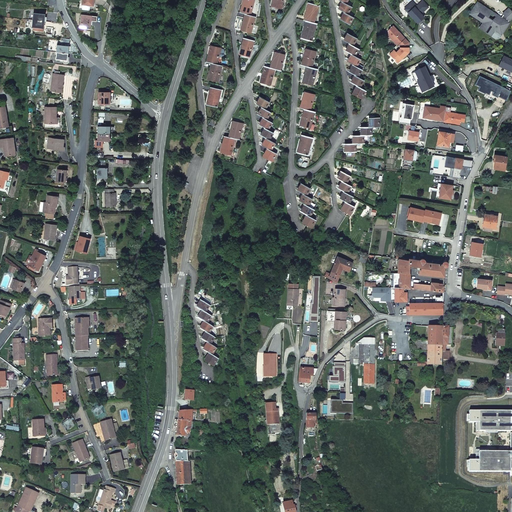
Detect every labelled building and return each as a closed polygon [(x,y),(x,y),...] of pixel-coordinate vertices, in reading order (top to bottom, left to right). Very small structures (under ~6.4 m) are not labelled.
[(93,0),(82,0),(82,11),(88,11),(89,6),(93,6),(93,0)] [(243,0),(240,13),(245,14),(250,15),(253,0),(243,0)] [(283,0),(272,0),(271,5),(281,8),(283,0)] [(351,7),(345,3),(342,1),(338,8),(344,12),(347,14),(351,7)] [(404,8),(417,23),(424,17),(421,14),(428,7),(422,1),(416,6),(412,2),(404,8)] [(469,14),(475,17),(475,16),(470,13),(477,3),(482,7),(482,6),(477,2),(469,14)] [(303,20),(306,21),(314,23),(319,6),(308,3),(303,20)] [(487,18),(491,12),(482,6),(482,7),(477,3),(470,13),(475,16),(475,17),(483,22),(483,23),(481,27),(487,31),(490,27),(493,29),(495,29),(501,33),(508,23),(507,22),(508,20),(511,16),(511,11),(508,8),(502,14),(500,18),(499,21),(494,18),(491,21),(487,18)] [(45,12),(35,11),(34,13),(33,13),(33,20),(44,21),(45,12)] [(353,17),(347,14),(344,12),(340,19),(349,24),(353,17)] [(500,18),(491,12),(487,18),(491,21),(494,18),(499,21),(500,18)] [(250,15),(245,14),(241,30),(251,32),(255,17),(250,15)] [(97,17),(81,15),(79,26),(90,27),(91,21),(96,22),(97,17)] [(33,20),(32,27),(43,28),(44,21),(33,20)] [(314,23),(306,21),(301,38),(311,41),(316,24),(314,23)] [(501,34),(501,33),(495,29),(493,29),(490,27),(487,31),(481,27),(483,23),(483,22),(479,28),(490,35),(494,29),(501,34)] [(344,40),(349,43),(352,45),(356,38),(348,33),(344,40)] [(254,41),(244,38),(239,53),(250,56),(254,41)] [(352,45),(349,43),(345,50),(351,54),(354,56),(358,49),(352,45)] [(57,45),(56,52),(68,54),(69,46),(65,46),(65,45),(62,44),(62,46),(57,45)] [(206,62),(211,63),(216,64),(220,49),(210,46),(206,62)] [(301,65),(306,66),(311,68),(316,52),(305,49),(301,65)] [(56,52),(55,59),(67,61),(68,54),(56,52)] [(274,52),(270,68),(274,69),(280,71),(284,55),(274,52)] [(360,59),(354,56),(351,54),(347,61),(353,64),(356,66),(360,59)] [(216,64),(211,63),(208,79),(218,81),(221,66),(216,64)] [(362,69),(356,66),(353,64),(349,71),(355,75),(358,76),(362,69)] [(274,69),(270,68),(264,66),(260,82),(270,85),(274,69)] [(311,68),(306,66),(302,82),(312,85),(317,69),(311,68)] [(425,90),(434,86),(425,66),(415,71),(419,80),(420,79),(425,90)] [(61,93),(64,75),(53,74),(50,91),(61,93)] [(363,80),(358,76),(355,75),(351,82),(357,85),(359,87),(363,80)] [(365,90),(359,87),(357,85),(352,93),(361,98),(365,90)] [(221,90),(211,87),(206,104),(217,107),(221,90)] [(99,92),(98,104),(109,104),(109,93),(99,92)] [(300,108),(304,109),(310,111),(314,95),(304,92),(300,108)] [(256,104),(262,107),(265,109),(269,102),(260,97),(256,104)] [(480,98),(473,99),(475,109),(480,108),(482,108),(480,98)] [(0,127),(8,126),(5,106),(0,107),(0,127)] [(45,107),(45,124),(56,124),(56,118),(56,107),(45,107)] [(265,109),(262,107),(258,114),(263,117),(266,119),(270,112),(265,109)] [(310,111),(304,109),(300,125),(310,127),(314,112),(310,111)] [(272,122),(266,119),(263,117),(259,125),(264,128),(267,130),(272,122)] [(56,124),(45,124),(45,128),(60,128),(60,118),(56,118),(56,124)] [(368,119),(368,127),(371,127),(379,127),(379,119),(368,119)] [(229,137),(234,138),(238,139),(242,124),(232,121),(229,137)] [(98,127),(97,134),(109,134),(109,131),(109,127),(105,127),(105,124),(102,124),(102,127),(98,127)] [(371,127),(368,127),(360,127),(361,135),(363,135),(371,135),(371,127)] [(273,133),(267,130),(264,128),(260,135),(266,138),(269,140),(273,133)] [(437,145),(448,147),(451,134),(451,133),(439,132),(437,145)] [(109,134),(97,134),(97,141),(95,141),(95,147),(102,147),(102,141),(109,141),(109,134)] [(312,138),(302,135),(297,152),(307,155),(312,138)] [(363,143),(363,135),(361,135),(352,135),(352,144),(355,144),(363,143)] [(230,154),(234,138),(229,137),(224,136),(221,152),(230,154)] [(48,137),(47,149),(62,150),(64,139),(48,137)] [(13,138),(0,139),(0,147),(3,147),(4,156),(14,155),(12,145),(14,145),(13,138)] [(274,143),(269,140),(266,138),(261,145),(267,149),(270,150),(274,143)] [(355,152),(355,144),(352,144),(344,144),(344,152),(347,152),(354,152),(355,152)] [(275,154),(270,150),(267,149),(263,156),(271,161),(275,154)] [(403,159),(404,160),(411,161),(413,150),(405,149),(403,159)] [(495,162),(494,169),(504,170),(506,157),(494,155),(494,161),(495,162)] [(451,157),(450,167),(461,169),(461,166),(462,159),(451,157)] [(462,159),(461,166),(469,167),(471,167),(472,160),(462,159)] [(100,168),(97,168),(97,178),(96,178),(96,185),(101,185),(101,180),(101,178),(102,178),(107,179),(107,171),(107,168),(103,168),(103,167),(100,167),(100,168)] [(66,170),(57,169),(56,181),(65,182),(66,170)] [(9,173),(0,170),(0,187),(2,188),(4,180),(7,180),(9,173)] [(337,178),(342,181),(346,183),(349,176),(341,171),(337,178)] [(346,183),(342,181),(338,188),(343,191),(347,193),(351,186),(346,183)] [(297,190),(303,193),(306,195),(310,188),(301,183),(297,190)] [(453,185),(442,184),(439,197),(451,199),(453,185)] [(113,189),(104,189),(105,207),(116,207),(115,193),(113,193),(113,189)] [(353,196),(347,193),(343,191),(340,199),(346,202),(349,204),(353,196)] [(306,195),(303,193),(299,201),(305,204),(308,206),(312,199),(306,195)] [(58,197),(47,195),(46,203),(44,202),(43,208),(45,208),(45,212),(54,213),(55,206),(56,207),(58,197)] [(354,207),(349,204),(346,202),(342,210),(350,214),(354,207)] [(313,209),(308,206),(305,204),(301,211),(306,214),(309,216),(313,209)] [(414,218),(414,220),(422,222),(422,221),(431,222),(431,221),(439,222),(441,213),(425,210),(425,211),(410,207),(408,216),(414,218)] [(315,219),(309,216),(306,214),(302,222),(311,227),(315,219)] [(485,215),(484,219),(483,224),(483,226),(484,227),(491,228),(494,228),(496,216),(485,215)] [(55,240),(56,225),(46,224),(44,239),(55,240)] [(89,242),(90,239),(80,236),(76,251),(85,253),(87,246),(88,246),(89,242)] [(472,242),(470,251),(469,255),(480,256),(482,244),(472,242)] [(45,256),(36,251),(29,266),(38,270),(45,256)] [(349,271),(352,263),(337,257),(329,275),(326,274),(325,277),(337,282),(342,269),(348,271),(347,274),(352,276),(352,274),(353,272),(349,271)] [(399,273),(399,287),(405,288),(410,288),(409,266),(419,267),(418,274),(444,277),(445,267),(446,267),(447,266),(448,265),(448,264),(447,263),(446,262),(445,262),(444,262),(443,262),(442,263),(442,264),(425,262),(425,261),(424,260),(423,259),(422,259),(421,259),(420,260),(409,259),(408,260),(398,259),(398,273),(399,273)] [(78,284),(77,267),(68,268),(68,276),(69,279),(66,279),(66,284),(78,284)] [(477,279),(476,288),(483,289),(487,289),(487,291),(491,291),(492,280),(477,279)] [(23,283),(16,280),(13,289),(20,291),(23,283)] [(431,285),(428,285),(427,290),(443,292),(444,284),(431,282),(431,285)] [(511,284),(505,284),(505,287),(498,286),(497,294),(505,295),(505,294),(511,294),(511,284)] [(80,289),(80,286),(69,287),(69,299),(80,299),(80,293),(80,289)] [(394,287),(394,301),(403,301),(403,297),(405,297),(405,288),(399,287),(394,287)] [(298,308),(299,290),(289,289),(288,307),(298,308)] [(335,289),(334,297),(333,305),(344,306),(345,290),(335,289)] [(443,314),(443,297),(435,297),(435,303),(425,303),(409,303),(409,307),(407,307),(407,314),(408,314),(409,315),(427,314),(443,314)] [(11,304),(1,300),(0,302),(0,313),(7,315),(8,311),(9,307),(10,308),(11,304)] [(196,307),(202,311),(205,313),(209,306),(200,300),(196,307)] [(197,318),(203,321),(207,323),(211,316),(205,313),(202,311),(197,318)] [(346,312),(335,311),(334,320),(336,321),(335,329),(345,329),(346,312)] [(88,336),(87,318),(75,319),(76,336),(87,336),(88,336)] [(52,328),(52,319),(38,319),(39,336),(50,336),(50,328),(52,328)] [(199,328),(206,332),(209,334),(213,327),(207,323),(203,321),(199,328)] [(442,327),(441,346),(441,359),(449,359),(449,352),(446,351),(446,345),(447,345),(448,328),(448,327),(445,327),(445,322),(442,323),(442,327)] [(375,331),(376,324),(372,326),(371,332),(368,332),(365,332),(365,333),(362,333),(362,335),(374,335),(374,332),(375,331)] [(428,331),(428,345),(441,346),(442,327),(428,326),(428,331)] [(201,339),(207,342),(210,344),(215,337),(209,334),(206,332),(201,339)] [(363,364),(363,369),(363,376),(363,380),(363,382),(374,335),(362,335),(358,335),(354,338),(353,364),(363,364)] [(88,350),(87,336),(76,336),(76,350),(88,350)] [(21,344),(21,339),(13,339),(14,360),(24,360),(24,355),(23,355),(23,344),(21,344)] [(202,350),(209,353),(212,355),(216,348),(210,344),(207,342),(202,350)] [(441,346),(428,345),(427,352),(427,365),(441,365),(441,359),(441,346)] [(417,361),(417,362),(417,366),(427,367),(427,365),(427,352),(424,352),(424,360),(419,360),(419,361),(417,361)] [(212,355),(209,353),(204,360),(213,366),(218,358),(212,355)] [(57,359),(56,355),(46,355),(47,375),(57,375),(57,370),(56,370),(56,359),(57,359)] [(276,377),(276,355),(264,355),(264,370),(267,370),(267,377),(276,377)] [(300,371),(299,383),(309,383),(309,376),(313,376),(315,376),(318,369),(313,369),(305,368),(305,366),(300,366),(300,371)] [(100,388),(98,377),(90,379),(90,377),(86,378),(88,389),(91,388),(92,390),(100,388)] [(62,391),(62,385),(52,386),(53,402),(62,402),(62,401),(62,393),(62,391)] [(185,400),(193,400),(194,391),(185,390),(185,400)] [(275,403),(266,403),(267,425),(279,424),(278,409),(275,409),(275,403)] [(192,412),(192,410),(179,411),(178,420),(192,421),(192,412)] [(510,476),(511,475),(511,410),(479,410),(479,421),(476,421),(476,431),(484,431),(484,432),(497,432),(497,431),(511,431),(511,433),(510,433),(510,450),(511,450),(511,451),(488,451),(488,449),(475,449),(475,460),(478,460),(478,471),(510,472),(510,476)] [(306,414),(305,428),(313,428),(313,422),(313,420),(316,420),(316,414),(307,414),(306,414)] [(43,428),(43,420),(33,420),(33,436),(44,436),(43,428)] [(116,438),(111,420),(100,422),(105,440),(116,438)] [(192,422),(192,421),(178,420),(177,436),(185,437),(186,433),(190,433),(190,428),(191,428),(192,422)] [(84,444),(82,440),(73,443),(80,462),(89,458),(87,453),(83,444),(84,444)] [(42,457),(43,449),(32,447),(30,463),(41,464),(42,457)] [(175,450),(176,461),(188,461),(187,450),(175,450)] [(122,461),(120,453),(110,455),(114,472),(123,470),(121,462),(122,461)] [(188,461),(176,461),(177,485),(190,484),(189,461),(188,461)] [(85,484),(85,475),(71,475),(71,493),(79,493),(79,487),(79,484),(85,484)] [(102,498),(99,506),(105,507),(110,509),(111,506),(114,506),(115,502),(110,500),(113,493),(114,493),(115,489),(107,487),(106,490),(104,490),(104,491),(102,498)] [(26,488),(18,506),(15,511),(27,511),(28,510),(30,511),(38,494),(26,488)] [(292,501),(282,503),(284,510),(284,511),(295,511),(294,505),(292,505),(292,501)]
